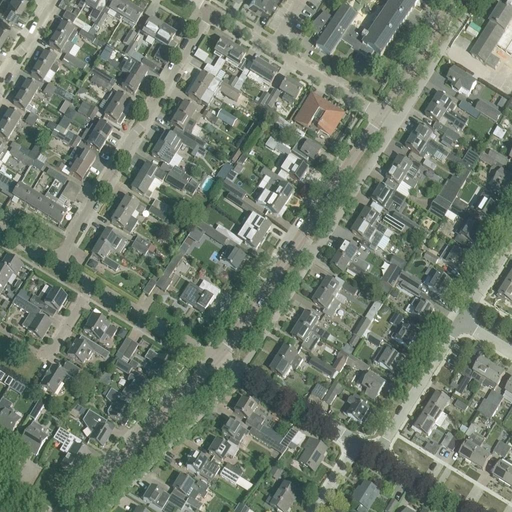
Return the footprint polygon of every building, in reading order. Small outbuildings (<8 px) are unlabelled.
[(10,0),(10,2),(21,9),(26,0),(10,0)] [(78,6),(82,9),(87,0),(79,0),(81,1),(78,6)] [(95,22),(103,10),(98,7),(102,0),(87,0),(82,9),(85,5),(92,9),(87,17),(95,22)] [(120,23),(123,19),(130,8),(117,0),(116,0),(107,15),(120,23)] [(252,0),(249,6),(264,15),(274,0),(279,3),(280,0),(252,0)] [(392,0),(367,38),(350,27),(357,17),(356,17),(355,18),(342,9),(342,8),(342,7),(333,21),(330,19),(331,19),(324,12),(308,30),(314,36),(316,35),(321,39),(315,48),(329,57),(340,41),(368,60),(373,53),(380,57),(379,58),(416,4),(419,7),(419,6),(418,6),(421,2),(422,3),(419,0),(418,0),(392,0)] [(14,20),(21,9),(10,2),(3,13),(14,20)] [(477,46),(471,55),(485,64),(486,64),(495,70),(501,61),(491,55),(496,47),(504,34),(505,34),(511,22),(511,13),(506,10),(501,7),(497,12),(491,21),(490,24),(490,25),(478,44),(477,45),(477,46)] [(135,26),(142,15),(130,8),(123,19),(135,26)] [(76,9),(72,16),(76,19),(80,12),(76,9)] [(103,10),(95,22),(93,25),(100,29),(107,17),(101,13),(103,10)] [(76,19),(72,16),(69,14),(66,12),(62,19),(72,25),(76,19)] [(0,36),(3,38),(10,27),(0,20),(0,36)] [(143,34),(155,41),(163,28),(151,21),(143,34)] [(504,34),(496,47),(505,52),(504,53),(511,57),(511,22),(505,34),(504,34)] [(63,24),(56,35),(74,46),(75,44),(72,42),(77,34),(74,32),(74,31),(63,24)] [(155,41),(162,45),(157,52),(168,59),(176,46),(170,42),(175,35),(163,28),(155,41)] [(81,31),(78,35),(97,47),(98,46),(104,49),(106,46),(81,31)] [(136,35),(130,31),(122,43),(129,47),(132,43),(131,43),(136,35)] [(61,52),(68,57),(74,46),(56,35),(54,34),(50,39),(52,41),(49,46),(60,53),(61,52)] [(226,63),(235,49),(222,41),(213,55),(226,63)] [(129,47),(124,55),(130,58),(141,65),(144,59),(133,53),(137,46),(132,43),(129,47)] [(108,45),(100,59),(106,63),(114,49),(108,45)] [(250,63),(243,59),(245,55),(235,49),(226,63),(236,69),(244,73),(250,63)] [(199,50),(195,57),(205,63),(209,56),(199,50)] [(45,53),(38,64),(49,71),(55,75),(58,68),(53,65),(56,60),(45,53)] [(68,62),(71,64),(78,68),(81,63),(71,56),(68,62)] [(64,59),(61,64),(68,69),(71,64),(68,62),(64,59)] [(156,66),(144,59),(141,65),(152,72),(156,66)] [(277,74),(257,62),(254,66),(250,63),(244,73),(239,81),(242,82),(246,79),(259,87),(262,83),(269,87),(277,74)] [(86,66),(81,63),(78,68),(83,71),(86,66)] [(49,71),(38,64),(31,76),(42,82),(49,71)] [(218,66),(215,70),(207,65),(204,71),(215,78),(221,68),(218,66)] [(122,73),(128,77),(141,84),(147,74),(135,66),(132,71),(126,67),(122,73)] [(470,94),(473,90),(476,84),(471,81),(473,78),(466,74),(464,77),(454,70),(448,80),(454,84),(453,85),(454,85),(452,89),(459,94),(460,93),(465,96),(468,97),(470,94)] [(101,72),(97,78),(112,87),(116,81),(101,72)] [(109,92),(112,87),(97,78),(93,75),(90,81),(109,92)] [(201,75),(195,86),(207,93),(213,82),(201,75)] [(121,88),(134,96),(141,84),(128,77),(121,88)] [(234,90),(239,81),(233,77),(229,82),(225,79),(222,83),(234,90)] [(302,90),(287,80),(279,92),(284,95),(281,99),(292,106),(295,101),(302,90)] [(38,89),(32,85),(27,82),(20,94),(31,101),(45,109),(47,105),(41,102),(43,99),(35,95),(38,89)] [(241,94),(234,90),(222,83),(217,92),(236,103),(241,94)] [(47,84),(45,88),(71,104),(75,98),(56,87),(55,88),(47,84)] [(214,97),(207,93),(195,86),(191,84),(185,94),(188,96),(188,97),(200,104),(201,103),(207,107),(208,107),(214,97)] [(67,111),(71,104),(45,88),(42,93),(49,98),(48,99),(67,111)] [(274,90),(270,97),(263,108),(269,112),(280,94),(274,90)] [(256,104),(263,108),(270,97),(263,92),(256,104)] [(105,102),(111,106),(123,113),(130,102),(117,95),(116,96),(111,93),(105,102)] [(28,106),(31,101),(20,94),(13,105),(25,112),(28,106)] [(457,106),(439,95),(433,104),(462,123),(464,120),(452,113),(457,106)] [(334,130),(335,129),(341,119),(340,118),(340,119),(328,112),(330,108),(331,109),(332,108),(311,96),(299,116),(298,117),(298,118),(298,119),(297,120),(297,122),(298,123),(298,124),(298,125),(299,126),(300,126),(300,127),(302,128),(316,137),(319,132),(320,133),(321,133),(322,133),(323,134),(324,134),(325,134),(326,134),(328,134),(329,134),(330,133),(331,133),(332,132),(333,131),(334,130)] [(83,101),(80,107),(95,116),(98,111),(83,101)] [(180,102),(174,112),(189,122),(195,111),(180,102)] [(497,124),(476,110),(475,111),(463,102),(459,108),(477,120),(481,114),(497,124)] [(481,102),(476,110),(497,124),(502,116),(481,102)] [(462,123),(433,104),(425,116),(439,125),(443,119),(453,125),(453,126),(462,132),(466,126),(462,123)] [(123,113),(111,106),(104,117),(116,124),(117,124),(120,126),(126,116),(123,114),(123,113)] [(92,121),(95,116),(80,107),(77,112),(92,121)] [(204,111),(218,120),(226,125),(230,118),(221,112),(220,115),(208,107),(207,107),(204,111)] [(215,125),(218,120),(204,111),(201,116),(215,125)] [(9,112),(2,123),(14,130),(21,119),(9,112)] [(189,122),(174,112),(167,124),(182,133),(184,129),(191,134),(196,126),(189,122)] [(31,114),(28,118),(36,123),(38,119),(31,114)] [(36,123),(28,118),(25,123),(33,128),(36,123)] [(299,142),(302,139),(302,138),(304,136),(279,118),(275,125),(299,142)] [(17,132),(14,130),(2,123),(0,126),(0,137),(7,141),(10,142),(17,132)] [(87,131),(93,134),(106,142),(112,131),(100,124),(97,128),(91,125),(87,131)] [(86,146),(99,153),(106,142),(93,134),(87,131),(86,130),(80,139),(58,126),(55,131),(78,144),(80,140),(87,144),(86,146)] [(419,126),(413,136),(438,152),(465,170),(472,174),(480,160),(481,158),(470,150),(463,162),(449,155),(435,142),(437,138),(433,135),(435,131),(425,126),(423,129),(419,126)] [(511,133),(498,127),(495,135),(511,143),(511,133)] [(460,137),(448,129),(444,135),(456,143),(460,137)] [(55,131),(58,133),(55,138),(74,150),(78,144),(55,131)] [(182,138),(196,146),(202,150),(205,144),(186,132),(182,138)] [(165,134),(159,145),(173,154),(179,142),(165,134)] [(438,152),(413,136),(406,148),(419,156),(422,152),(425,154),(426,152),(434,157),(438,152)] [(237,151),(243,155),(252,141),(246,137),(237,151)] [(193,152),(196,146),(182,138),(179,143),(193,152)] [(308,159),(313,162),(320,152),(302,139),(299,142),(292,153),(306,163),(307,162),(306,162),(308,159)] [(275,141),(271,147),(286,157),(290,151),(275,141)] [(9,147),(12,149),(34,162),(35,161),(37,157),(12,142),(9,147)] [(159,145),(151,157),(163,164),(160,169),(169,174),(187,185),(190,179),(184,175),(185,174),(173,167),(172,169),(166,165),(173,154),(159,145)] [(30,169),(32,166),(34,162),(12,149),(8,155),(30,169)] [(228,161),(234,164),(241,154),(235,150),(228,161)] [(505,168),(506,167),(509,162),(492,151),(491,153),(489,157),(495,161),(505,168)] [(83,153),(76,163),(88,171),(95,160),(83,153)] [(495,161),(489,157),(483,153),(481,158),(480,160),(491,167),(495,161)] [(36,162),(43,166),(45,162),(47,159),(40,155),(36,162)] [(242,155),(237,162),(242,165),(246,158),(242,155)] [(277,177),(278,177),(285,182),(289,177),(299,184),(300,183),(301,184),(305,179),(303,177),(307,171),(288,158),(280,171),(281,171),(277,177)] [(399,158),(394,167),(418,183),(421,179),(410,172),(413,167),(399,158)] [(35,161),(34,162),(32,166),(40,171),(43,166),(35,161)] [(423,167),(434,173),(438,166),(427,161),(423,167)] [(90,172),(88,171),(76,163),(69,174),(82,182),(82,181),(84,182),(89,173),(90,173),(90,172)] [(58,164),(55,168),(61,172),(64,168),(58,164)] [(234,169),(226,165),(216,180),(223,185),(225,181),(234,169)] [(146,166),(139,178),(156,188),(158,190),(165,178),(146,166)] [(418,183),(394,167),(386,179),(399,188),(402,183),(414,190),(418,183)] [(505,198),(511,185),(511,178),(493,167),(489,173),(498,179),(491,189),(505,198)] [(263,191),(285,206),(292,194),(281,187),(284,182),(285,182),(278,177),(277,177),(264,168),(260,173),(270,180),(263,191)] [(46,175),(55,180),(58,175),(49,169),(46,175)] [(462,189),(472,174),(465,170),(459,180),(454,177),(450,182),(462,189)] [(186,185),(169,174),(165,182),(182,192),(183,191),(191,196),(195,190),(187,185),(186,185)] [(0,183),(15,193),(19,187),(0,175),(0,183)] [(58,175),(55,180),(64,185),(67,180),(58,175)] [(156,188),(139,178),(131,190),(149,200),(156,188)] [(239,200),(241,201),(246,195),(225,181),(223,185),(221,188),(229,193),(239,200)] [(449,181),(439,196),(453,205),(456,199),(462,189),(450,182),(449,181)] [(70,182),(67,187),(79,194),(82,189),(70,182)] [(15,193),(0,183),(0,189),(13,197),(15,193)] [(12,197),(24,204),(31,193),(19,186),(19,187),(15,193),(13,197),(12,197)] [(67,187),(64,192),(76,199),(79,194),(67,187)] [(382,189),(381,188),(376,195),(374,194),(371,200),(372,201),(372,202),(388,212),(391,207),(399,212),(406,199),(395,192),(393,195),(385,191),(386,189),(383,187),(382,189)] [(263,191),(255,204),(277,218),(278,216),(281,218),(286,210),(283,208),(285,206),(263,191)] [(470,210),(490,222),(497,210),(492,207),(497,199),(485,191),(479,200),(484,203),(481,208),(474,203),(470,210)] [(64,192),(61,197),(67,200),(73,204),(76,199),(64,192)] [(31,193),(24,204),(36,212),(43,200),(31,193)] [(443,221),(448,212),(453,205),(439,196),(429,212),(443,221)] [(126,199),(119,210),(131,218),(134,211),(141,215),(145,209),(138,205),(138,206),(126,199)] [(456,199),(453,205),(465,212),(469,207),(456,199)] [(36,212),(48,219),(55,207),(43,200),(36,212)] [(241,201),(239,200),(236,206),(252,216),(255,218),(258,212),(241,201)] [(155,201),(151,207),(166,217),(169,210),(165,208),(166,207),(155,201)] [(465,212),(453,205),(448,212),(461,220),(465,212)] [(66,214),(55,207),(48,219),(59,226),(66,214)] [(162,222),(166,217),(151,207),(147,213),(162,222)] [(119,210),(111,223),(123,230),(122,231),(129,235),(133,228),(126,224),(131,218),(119,210)] [(393,235),(377,225),(375,224),(379,218),(367,210),(366,212),(362,215),(363,216),(360,221),(384,236),(390,240),(393,235)] [(392,219),(409,230),(413,232),(417,226),(396,213),(392,219)] [(252,216),(244,228),(264,240),(265,241),(264,240),(267,236),(266,235),(270,228),(260,221),(255,218),(252,216)] [(405,236),(409,230),(392,219),(387,216),(383,222),(405,236)] [(475,246),(483,232),(464,220),(461,225),(466,228),(461,237),(475,246)] [(375,252),(384,236),(360,221),(352,233),(372,245),(369,249),(375,252)] [(433,229),(428,237),(432,239),(440,226),(437,224),(434,229),(433,229)] [(215,225),(212,230),(227,239),(236,246),(240,240),(230,234),(229,234),(215,225)] [(227,239),(212,230),(208,227),(203,233),(222,246),(227,239)] [(245,244),(255,251),(259,245),(261,246),(264,240),(244,228),(243,227),(240,233),(246,237),(243,242),(245,243),(245,244)] [(106,232),(99,243),(111,250),(116,253),(124,240),(118,236),(117,238),(106,232)] [(137,237),(134,242),(153,252),(155,248),(137,237)] [(152,254),(153,252),(134,242),(131,248),(144,256),(147,251),(152,254)] [(111,250),(99,243),(92,255),(102,262),(101,264),(115,272),(119,267),(106,258),(111,250)] [(357,251),(346,244),(339,255),(366,272),(369,267),(354,257),(357,251)] [(448,247),(440,259),(459,271),(467,258),(448,247)] [(220,262),(224,265),(236,272),(244,258),(229,248),(220,262)] [(163,275),(162,276),(168,280),(184,257),(182,256),(177,253),(166,270),(163,275)] [(423,260),(434,267),(438,259),(428,253),(423,260)] [(366,272),(339,255),(331,267),(343,275),(347,268),(362,278),(366,272)] [(394,255),(390,262),(400,268),(405,262),(394,255)] [(7,256),(1,266),(16,276),(23,266),(7,256)] [(400,278),(404,271),(391,263),(381,280),(393,288),(400,278)] [(16,276),(1,266),(0,266),(0,265),(0,279),(7,284),(13,274),(16,276)] [(442,298),(451,284),(428,269),(425,275),(434,281),(429,289),(442,298)] [(411,278),(407,283),(420,291),(423,285),(411,278)] [(18,280),(14,287),(18,290),(22,283),(18,280)] [(148,296),(154,288),(155,287),(156,287),(160,280),(159,280),(156,284),(151,280),(143,293),(148,296)] [(347,300),(339,295),(342,290),(342,289),(328,280),(327,281),(325,280),(321,286),(323,288),(321,290),(344,304),(347,300)] [(407,283),(404,281),(400,287),(418,299),(422,294),(419,292),(420,291),(407,283)] [(205,311),(208,306),(210,307),(220,292),(210,286),(206,293),(190,283),(179,300),(192,308),(194,304),(205,311)] [(345,283),(342,289),(342,290),(354,297),(357,291),(345,283)] [(506,300),(511,304),(511,303),(511,287),(506,283),(497,297),(505,302),(506,300)] [(344,304),(321,290),(313,303),(325,310),(323,313),(332,319),(341,304),(342,305),(338,311),(349,318),(354,311),(344,304)] [(33,296),(32,299),(30,302),(43,311),(46,306),(58,314),(67,300),(53,291),(49,298),(41,293),(38,299),(33,296)] [(19,293),(17,297),(26,303),(29,299),(19,293)] [(29,315),(22,327),(28,331),(28,332),(41,341),(51,325),(38,317),(41,312),(26,303),(17,297),(12,305),(29,315)] [(407,313),(426,325),(434,311),(422,304),(421,305),(416,302),(412,309),(410,308),(407,313)] [(374,304),(368,321),(374,323),(380,307),(374,304)] [(306,314),(299,326),(320,339),(327,343),(330,336),(316,327),(319,322),(306,314)] [(391,339),(408,349),(409,348),(410,348),(412,345),(412,343),(416,336),(400,325),(403,320),(395,315),(390,324),(397,329),(391,339)] [(88,324),(84,331),(100,341),(104,335),(111,340),(117,331),(109,326),(92,316),(87,323),(88,324)] [(301,348),(311,354),(320,339),(299,326),(292,337),(303,344),(301,348)] [(371,333),(367,340),(379,348),(384,341),(371,333)] [(354,336),(349,345),(355,349),(360,340),(354,336)] [(123,358),(132,342),(126,339),(117,354),(123,358)] [(85,348),(76,342),(67,356),(82,366),(86,360),(88,361),(93,353),(105,361),(109,354),(89,342),(85,348)] [(138,346),(132,342),(123,358),(127,361),(130,356),(131,357),(138,346)] [(299,357),(285,348),(279,358),(297,369),(303,361),(298,358),(299,357)] [(374,362),(392,374),(401,360),(388,352),(382,349),(378,355),(374,362)] [(149,351),(145,357),(149,360),(148,361),(154,365),(153,366),(151,366),(148,371),(149,373),(152,375),(152,373),(157,376),(157,377),(164,382),(174,366),(158,357),(149,351)] [(332,367),(315,356),(310,363),(334,378),(338,371),(332,367)] [(351,356),(348,361),(356,365),(355,367),(366,375),(370,368),(351,356)] [(271,371),(284,380),(292,368),(296,371),(297,369),(279,358),(271,371)] [(128,376),(132,369),(119,360),(115,367),(128,376)] [(341,373),(345,365),(337,360),(332,367),(338,371),(341,373)] [(480,387),(481,386),(485,380),(493,367),(493,366),(493,365),(489,362),(488,363),(487,363),(481,360),(473,373),(474,373),(469,380),(465,378),(455,393),(461,396),(472,379),(475,382),(474,383),(480,387)] [(45,379),(40,387),(54,396),(66,376),(74,381),(76,377),(76,378),(80,372),(66,363),(63,369),(64,370),(62,373),(52,367),(49,373),(48,373),(44,379),(45,379)] [(493,367),(485,380),(481,386),(487,389),(489,387),(495,391),(505,374),(493,367)] [(139,400),(144,403),(145,401),(147,402),(148,400),(147,399),(153,389),(136,379),(135,379),(130,376),(127,381),(132,384),(128,390),(126,389),(122,395),(137,404),(139,400)] [(378,397),(385,385),(370,376),(363,387),(369,391),(366,396),(375,401),(378,397)] [(7,379),(2,383),(5,388),(11,384),(7,379)] [(503,398),(498,395),(484,417),(490,420),(504,399),(511,403),(511,381),(505,393),(506,393),(503,398)] [(323,402),(324,402),(330,406),(341,387),(335,383),(323,402)] [(318,385),(311,394),(321,401),(328,391),(318,385)] [(123,406),(126,400),(111,390),(105,399),(111,405),(108,412),(107,413),(107,414),(108,415),(108,416),(109,417),(124,427),(133,412),(123,406)] [(476,412),(484,417),(498,395),(494,392),(488,402),(484,400),(476,412)] [(437,394),(429,406),(442,414),(450,402),(437,394)] [(364,408),(367,403),(355,395),(348,405),(353,408),(348,417),(361,425),(362,423),(364,424),(367,419),(365,418),(369,411),(364,408)] [(41,398),(32,413),(29,418),(35,421),(47,402),(41,398)] [(2,399),(0,402),(0,415),(1,417),(0,418),(0,431),(10,437),(20,420),(13,416),(12,411),(10,409),(12,405),(2,399)] [(245,424),(254,429),(259,433),(262,428),(260,427),(264,421),(252,414),(256,408),(242,400),(234,413),(247,421),(245,424)] [(468,407),(458,401),(454,407),(464,413),(468,407)] [(78,406),(73,410),(79,414),(83,416),(87,411),(78,406)] [(442,414),(429,406),(422,418),(435,426),(440,430),(448,418),(442,414)] [(89,440),(102,448),(111,434),(103,429),(107,423),(89,412),(82,422),(91,436),(89,440)] [(420,435),(421,433),(428,438),(435,426),(422,418),(418,424),(416,422),(411,430),(420,435)] [(241,428),(229,421),(221,433),(239,444),(244,435),(246,437),(249,433),(241,428)] [(33,423),(32,425),(20,444),(29,450),(28,451),(36,456),(47,438),(42,435),(41,432),(43,429),(33,423)] [(470,438),(459,457),(471,464),(479,451),(485,440),(477,439),(472,436),(477,428),(472,425),(465,435),(470,438)] [(70,451),(61,467),(77,477),(90,455),(67,441),(70,435),(59,429),(53,440),(63,446),(70,451)] [(264,436),(259,433),(254,429),(250,435),(282,455),(286,449),(279,445),(274,442),(264,436)] [(268,430),(264,436),(274,442),(278,437),(268,430)] [(290,443),(291,443),(299,433),(298,433),(297,434),(291,430),(279,445),(286,449),(290,443)] [(305,437),(299,433),(291,443),(297,448),(305,437)] [(441,446),(447,449),(454,438),(448,434),(441,446)] [(460,441),(454,438),(447,449),(452,453),(460,441)] [(309,440),(304,448),(307,450),(299,463),(312,471),(326,450),(309,440)] [(225,446),(216,441),(208,454),(221,462),(227,454),(233,458),(236,453),(239,449),(236,447),(228,442),(227,442),(225,446)] [(493,453),(498,456),(505,446),(499,442),(493,453)] [(505,446),(498,456),(505,460),(511,450),(505,446)] [(491,458),(479,451),(471,464),(483,471),(491,458)] [(194,456),(186,468),(198,475),(202,469),(215,477),(219,470),(206,461),(205,463),(194,456)] [(502,461),(493,477),(504,484),(511,472),(511,463),(508,461),(506,463),(502,461)] [(227,464),(224,469),(239,478),(242,473),(227,464)] [(269,475),(277,480),(283,472),(276,466),(269,475)] [(235,485),(239,478),(224,469),(220,476),(235,485)] [(181,477),(173,490),(188,500),(186,504),(197,511),(201,505),(195,501),(198,495),(204,499),(207,494),(206,493),(208,489),(198,482),(195,487),(193,485),(181,477)] [(270,506),(279,511),(287,511),(299,494),(283,484),(270,506)] [(368,511),(380,492),(366,484),(360,493),(358,492),(352,501),(361,506),(357,511),(367,511),(368,511)] [(141,498),(143,500),(143,501),(161,511),(167,503),(174,507),(178,499),(172,495),(169,500),(151,488),(147,494),(145,492),(141,498)] [(393,511),(398,504),(392,500),(385,511),(393,511)]
